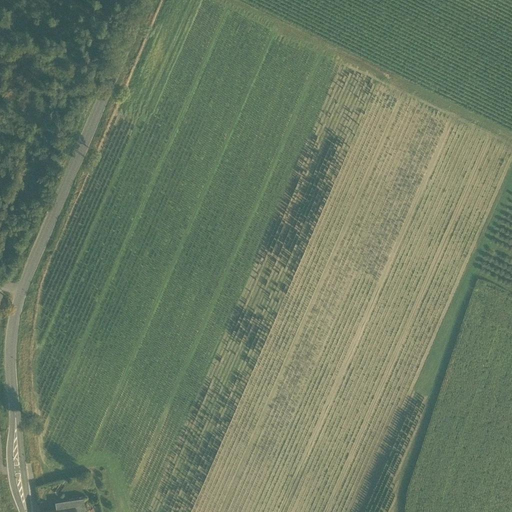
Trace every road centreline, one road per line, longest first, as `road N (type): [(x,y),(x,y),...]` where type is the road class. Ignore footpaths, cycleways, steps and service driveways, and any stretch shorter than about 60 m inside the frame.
road 1 (secondary): [(21,289),(143,0)]
road 2 (secondary): [(25,511),(12,373),(21,289)]
road 3 (track): [(0,19),(106,90)]
